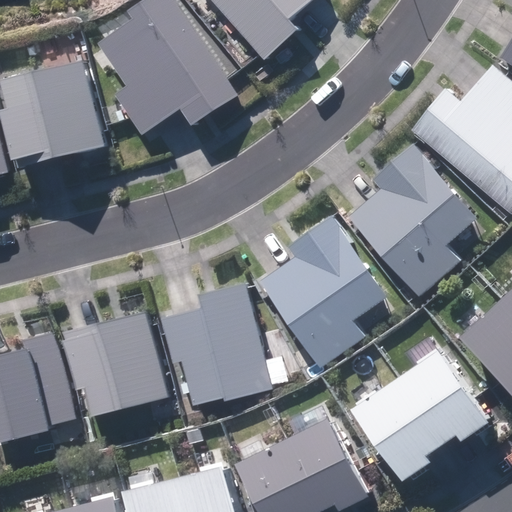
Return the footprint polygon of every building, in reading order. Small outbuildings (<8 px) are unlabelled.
[(240,95),(177,0),(148,0),(133,10),(138,19),(101,43),(129,86),(117,94),(144,135),(183,109),(194,125),(240,95)] [(215,0),(267,60),(303,30),(294,19),(316,0),(215,0)] [(108,147),(86,60),(9,79),(16,108),(8,110),(22,168),(108,147)] [(445,91),(412,130),(511,213),(511,212),(511,81),(493,65),(461,103),(445,91)] [(0,174),(13,171),(0,123),(0,174)] [(482,219),(418,144),(377,179),(386,189),(354,216),(422,296),(463,261),(450,246),(482,219)] [(392,297),(338,216),(293,246),(297,252),(295,260),(266,280),(325,367),(369,337),(358,320),(392,297)] [(209,307),(166,318),(177,363),(187,361),(198,405),(231,397),(232,400),(276,389),(250,283),(206,294),(209,307)] [(511,287),(496,302),(511,319),(511,287)] [(511,319),(496,302),(459,336),(511,394),(511,319)] [(152,312),(65,333),(80,390),(89,388),(95,416),(173,397),(152,312)] [(29,349),(0,355),(0,443),(52,430),(51,426),(75,420),(53,335),(27,341),(29,349)] [(437,351),(395,381),(441,446),(457,435),(461,440),(488,422),(437,351)] [(441,446),(395,381),(353,410),(404,481),(430,462),(426,456),(441,446)] [(329,420),(282,442),(315,511),(321,511),(334,506),(337,511),(367,498),(329,420)] [(315,511),(282,442),(236,465),(259,511),(315,511)] [(234,511),(224,468),(173,480),(181,511),(234,511)] [(181,511),(173,480),(124,492),(128,511),(181,511)] [(115,511),(111,496),(61,509),(61,511),(115,511)]
